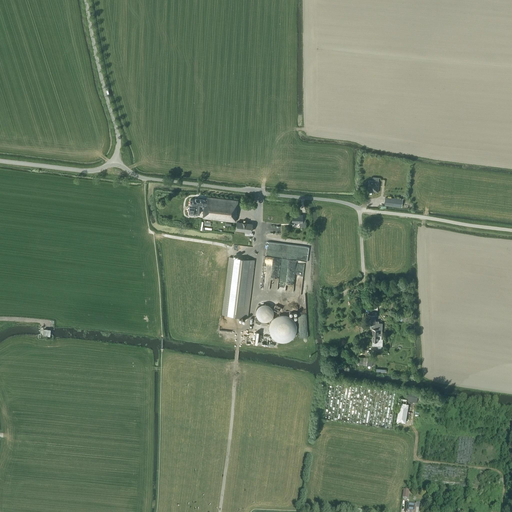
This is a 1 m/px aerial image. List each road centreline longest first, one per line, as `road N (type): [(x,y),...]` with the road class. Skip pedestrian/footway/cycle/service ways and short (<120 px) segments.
road 1 (unclassified): [(511,230),(144,178),(113,160)]
road 2 (track): [(258,255),(251,321),(239,330),(219,511)]
road 3 (unclassified): [(113,160),(118,137),(85,0)]
road 4 (track): [(503,511),(501,472),(418,459),(410,426)]
